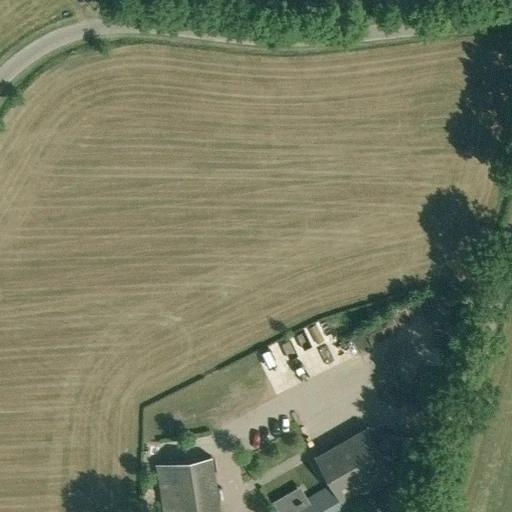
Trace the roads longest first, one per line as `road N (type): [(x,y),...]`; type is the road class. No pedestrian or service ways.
road 1 (unclassified): [(0,88),(38,49),(81,31),(270,40),(511,18)]
road 2 (unclassified): [(438,511),(511,260)]
